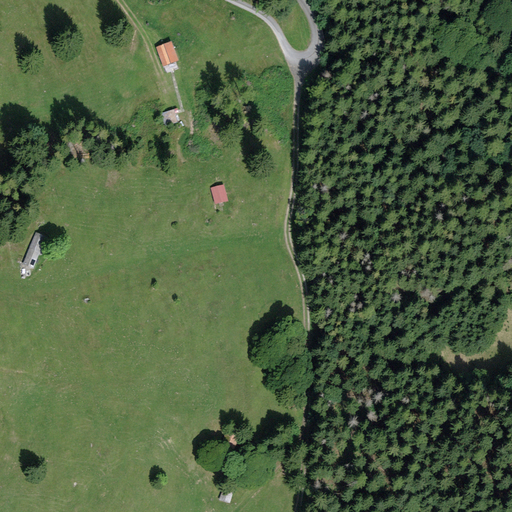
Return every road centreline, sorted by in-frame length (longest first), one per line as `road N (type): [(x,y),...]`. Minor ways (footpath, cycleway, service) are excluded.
road 1 (track): [(297,511),(315,346),(290,208),(313,56)]
road 2 (track): [(305,0),(320,42),(313,56),(296,57),(274,22),(230,0)]
